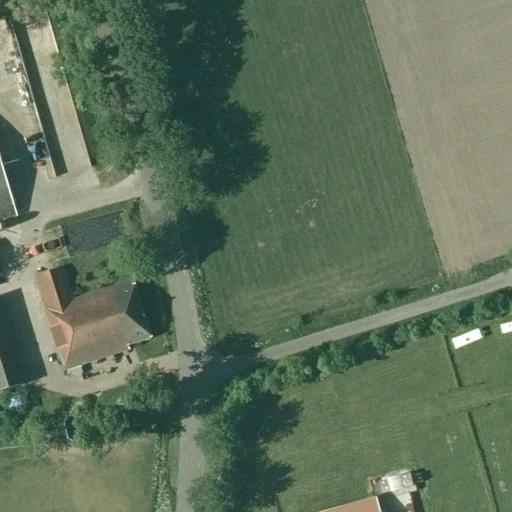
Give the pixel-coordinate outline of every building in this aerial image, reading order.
[(87,175),(49,9),(13,17),(50,183),(87,175)] [(0,220),(15,216),(0,163),(0,220)] [(64,269),(35,278),(45,311),(44,311),(58,355),(62,354),(66,370),(128,351),(127,346),(149,340),(132,282),(73,300),(64,269)] [(0,392),(24,385),(0,304),(0,392)] [(379,511),(376,499),(328,511),(379,511)]
